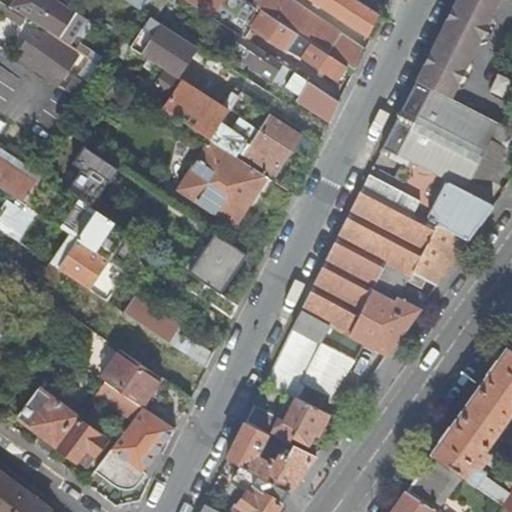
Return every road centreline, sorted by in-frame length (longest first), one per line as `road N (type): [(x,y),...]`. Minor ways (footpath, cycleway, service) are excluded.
road 1 (residential): [(156,511),(418,0)]
road 2 (secondary): [(511,256),(331,511)]
